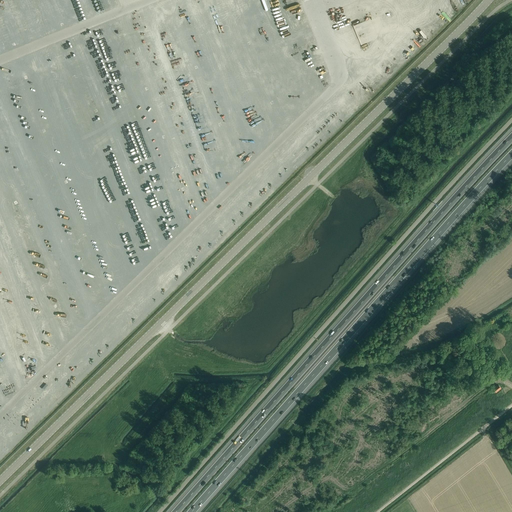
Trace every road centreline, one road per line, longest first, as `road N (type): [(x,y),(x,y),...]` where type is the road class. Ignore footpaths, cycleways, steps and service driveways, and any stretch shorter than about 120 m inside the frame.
road 1 (unclassified): [(0,483),(486,0)]
road 2 (unclassified): [(511,119),(159,511)]
road 3 (motorway): [(511,136),(175,511)]
road 4 (motorway): [(191,511),(511,153)]
